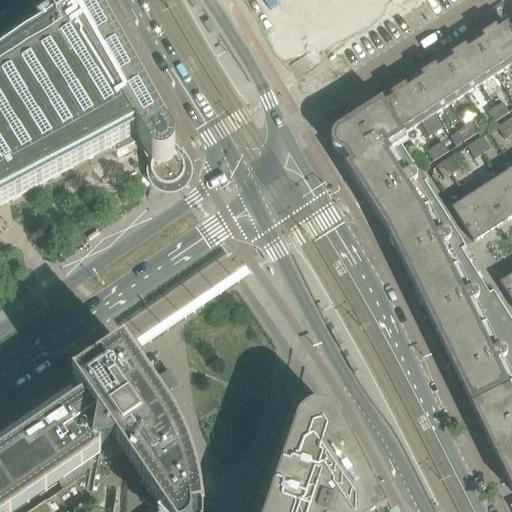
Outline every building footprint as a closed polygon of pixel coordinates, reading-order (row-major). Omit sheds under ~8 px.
[(170,141),(118,49),(90,0),(28,0),(47,34),(44,36),(43,36),(42,39),(42,43),(35,48),(31,52),(10,66),(6,62),(3,64),(1,61),(0,61),(0,208),(6,206),(65,175),(115,149),(117,154),(138,143),(151,164),(150,169),(150,175),(152,178),(153,179),(156,183),(160,186),(165,187),(171,187),(176,184),(180,181),(182,176),(184,171),(183,166),(181,161),(170,141)] [(511,66),(511,34),(508,28),(504,23),(488,33),(499,49),(511,67),(511,66)] [(511,67),(499,49),(488,33),(473,43),(496,77),(511,67)] [(496,77),(473,43),(458,52),(480,87),(496,77)] [(480,87),(458,52),(443,62),(465,97),(480,87)] [(465,97),(443,62),(428,72),(451,106),(465,97)] [(451,106),(428,72),(413,82),(435,116),(451,106)] [(435,116),(413,82),(398,91),(420,126),(435,116)] [(420,126),(398,91),(382,102),(404,137),(420,126)] [(386,233),(435,201),(401,148),(408,143),(404,137),(382,102),(336,131),(333,134),(331,138),(330,143),(332,148),(334,152),(338,155),(342,156),(347,163),(342,165),(351,178),(386,233)] [(509,115),(502,105),(496,110),(502,119),(509,115)] [(502,119),(496,110),(487,115),(494,125),(502,119)] [(478,135),(472,125),(465,129),(471,139),(478,135)] [(511,137),(511,135),(505,125),(497,130),(505,142),(511,137)] [(471,139),(465,129),(457,135),(463,144),(471,139)] [(489,152),(482,140),(475,144),(482,155),(483,156),(489,152)] [(448,154),(442,144),(435,149),(441,159),(448,154)] [(482,155),(475,144),(467,149),(474,162),(483,156),(482,155)] [(441,159),(435,149),(427,154),(433,164),(441,159)] [(459,171),(451,159),(444,164),(452,176),(459,171)] [(452,176),(444,164),(436,169),(444,181),(452,176)] [(511,171),(498,180),(511,202),(511,171)] [(511,220),(511,202),(498,180),(483,190),(505,225),(511,220)] [(505,225),(483,190),(468,200),(490,235),(505,225)] [(490,235),(468,200),(451,211),(473,245),(490,235)] [(511,388),(511,323),(493,293),(488,295),(462,252),(466,250),(435,201),(386,233),(471,409),(511,388)] [(245,277),(138,350),(143,358),(251,285),(245,277)] [(511,277),(499,285),(511,304),(511,277)] [(201,511),(201,503),(197,484),(193,466),(186,448),(178,431),(169,415),(159,400),(169,393),(160,379),(150,386),(146,381),(143,383),(137,374),(140,372),(124,348),(74,382),(81,392),(22,432),(0,447),(0,511),(16,511),(63,480),(101,450),(105,451),(109,449),(115,445),(123,455),(126,453),(155,494),(156,511),(201,511)] [(511,388),(471,409),(511,492),(511,388)] [(363,469),(342,428),(341,425),(339,423),(338,420),(336,418),(333,417),(331,415),(329,414),(326,413),(323,412),(320,412),(318,412),(315,412),(313,412),(310,413),(308,414),(305,416),(303,418),(301,420),(299,422),(297,425),(267,511),(384,511),(376,495),(363,469)]
